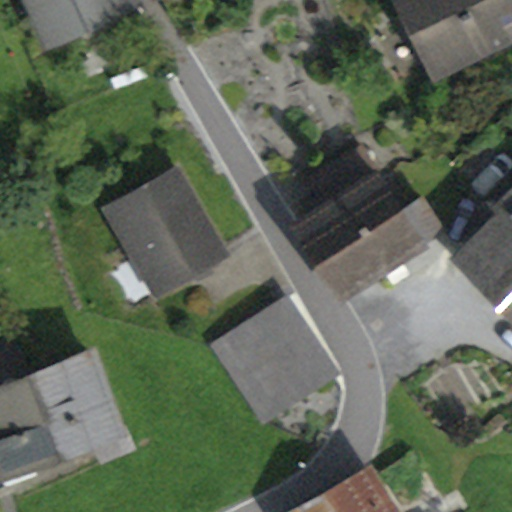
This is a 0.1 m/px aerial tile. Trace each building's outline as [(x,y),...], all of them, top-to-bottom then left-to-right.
[(41,0),(34,4),(48,39),(131,0),(41,0)] [(511,0),(404,0),(438,68),(511,31),(511,0)] [(407,271),(398,258),(441,230),(420,197),(401,209),(361,147),(311,180),(326,205),(298,223),(344,293),(384,268),(392,280),(407,271)] [(158,290),(192,272),(197,281),(213,272),(207,263),(224,253),(176,170),(111,207),(158,290)] [(500,225),(471,251),(507,290),(511,285),(511,189),(496,204),(508,217),(500,225)] [(500,225),(508,217),(496,204),(488,212),(500,225)] [(262,421),(333,375),(287,306),(216,352),(262,421)] [(33,473),(28,460),(70,445),(43,372),(27,378),(15,344),(0,349),(0,471),(4,484),(33,473)] [(118,429),(91,355),(43,372),(70,445),(104,435),(111,455),(132,448),(125,426),(118,429)] [(385,511),(364,478),(302,511),(385,511)]
